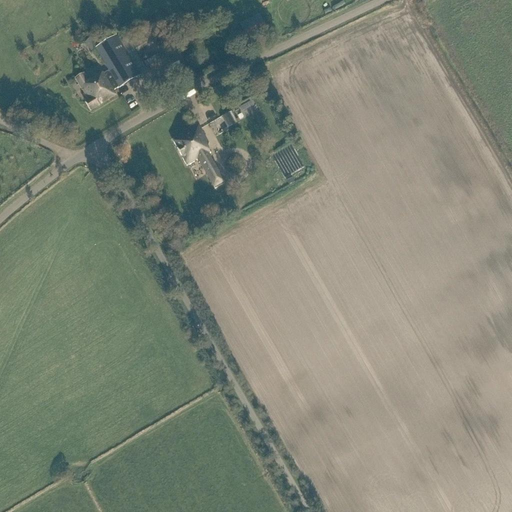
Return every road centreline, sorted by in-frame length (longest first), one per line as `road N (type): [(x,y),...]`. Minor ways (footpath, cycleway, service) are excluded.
road 1 (unclassified): [(308,511),(107,168)]
road 2 (unclassified): [(102,142),(388,0)]
